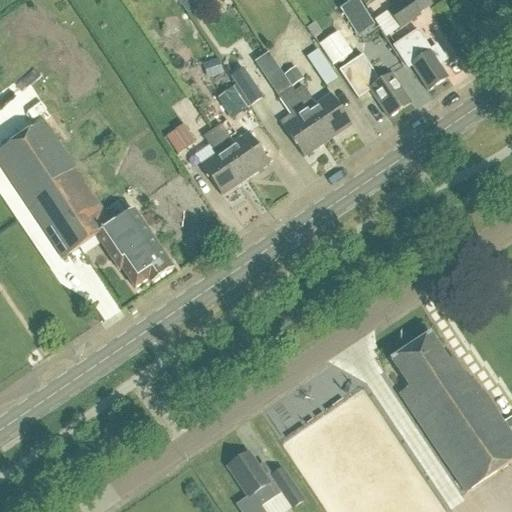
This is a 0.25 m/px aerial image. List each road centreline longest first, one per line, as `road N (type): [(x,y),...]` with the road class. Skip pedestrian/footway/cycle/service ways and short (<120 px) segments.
road 1 (secondary): [(0,430),(511,85)]
road 2 (unclassified): [(84,511),(511,222)]
